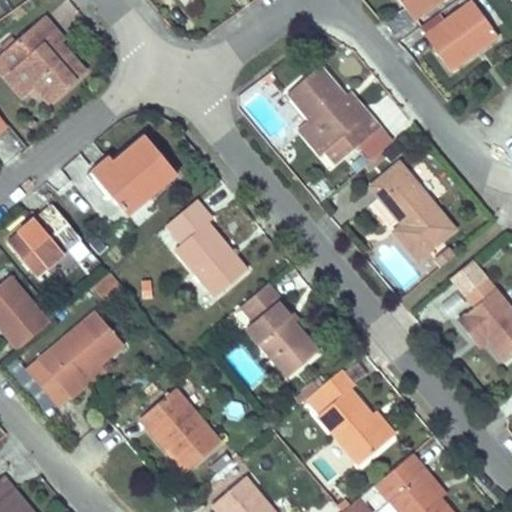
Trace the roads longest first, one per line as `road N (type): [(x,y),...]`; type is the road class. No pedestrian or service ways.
road 1 (residential): [(511,478),(177,79)]
road 2 (residential): [(511,180),(466,155),(336,0)]
road 3 (residential): [(177,79),(109,108),(0,198)]
road 4 (residential): [(307,0),(177,79)]
road 5 (residential): [(0,398),(97,511)]
